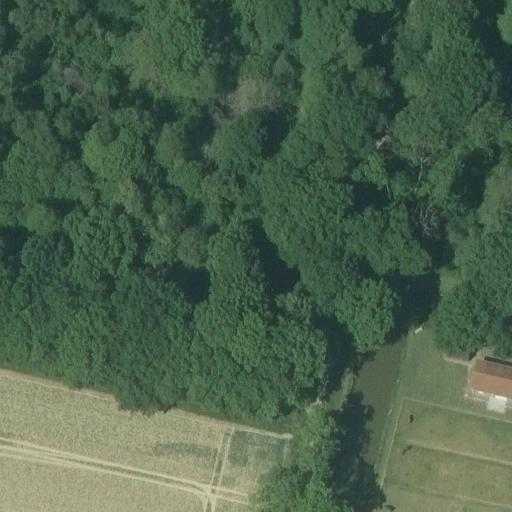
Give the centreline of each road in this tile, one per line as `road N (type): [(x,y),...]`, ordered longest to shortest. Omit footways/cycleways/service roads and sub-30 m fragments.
road 1 (track): [(420,0),(299,511)]
road 2 (track): [(356,271),(511,309)]
